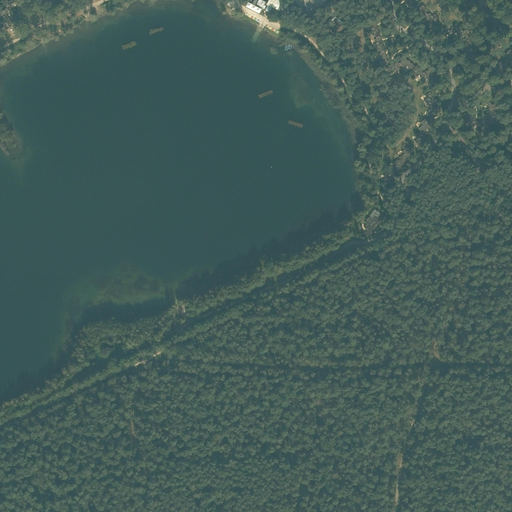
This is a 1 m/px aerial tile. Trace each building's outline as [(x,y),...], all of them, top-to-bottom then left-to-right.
[(3,3),(7,8),(9,11),(11,10),(9,7),(14,3),(12,0),(11,0),(8,2),(7,0),(3,3)] [(254,0),(252,4),(256,6),(256,5),(265,9),(267,3),(261,0),(254,0)] [(424,16),(427,14),(426,12),(427,11),(423,5),(419,7),(417,4),(415,5),(412,7),(414,11),(415,10),(418,13),(419,13),(422,17),(424,16)] [(5,21),(6,20),(9,18),(6,13),(9,11),(7,8),(0,12),(0,17),(1,18),(2,17),(5,21)] [(427,14),(424,16),(427,20),(428,19),(430,22),(431,22),(434,26),(436,25),(437,26),(440,23),(438,21),(439,20),(435,14),(431,16),(429,13),(427,14)] [(4,26),(1,28),(3,30),(4,29),(6,31),(11,27),(10,25),(13,24),(9,18),(6,20),(7,22),(3,24),(4,26)] [(374,36),(376,39),(379,36),(379,35),(380,34),(377,30),(379,29),(376,25),(377,25),(375,22),(369,25),(372,29),(368,31),(372,37),(374,36)] [(459,37),(460,36),(462,35),(459,31),(462,30),(459,26),(455,29),(453,26),(451,28),(452,29),(453,32),(452,33),(453,35),(456,33),(459,37)] [(450,35),(452,33),(453,32),(452,29),(449,31),(447,27),(443,29),(445,32),(441,35),(443,38),(447,35),(449,38),(451,37),(450,35)] [(464,36),(466,38),(467,40),(469,38),(467,34),(469,32),(467,29),(463,32),(462,30),(459,31),(462,35),(460,36),(461,38),(464,36)] [(378,50),(380,53),(384,51),(383,50),(385,48),(382,44),(383,43),(380,40),(381,39),(379,36),(376,39),(374,40),(376,43),(373,45),(377,51),(378,50)] [(462,45),(463,46),(464,49),(468,46),(470,48),(473,46),(470,42),(473,40),(471,37),(469,38),(467,40),(466,38),(464,39),(466,42),(462,45)] [(464,49),(463,46),(461,47),(463,50),(459,53),(461,56),(465,53),(467,56),(470,54),(467,50),(470,48),(468,46),(464,49)] [(503,59),(505,61),(507,64),(510,62),(510,61),(511,59),(511,50),(511,51),(510,50),(504,54),(507,57),(503,59)] [(383,65),(385,68),(388,65),(387,64),(389,63),(386,59),(387,58),(385,54),(386,54),(384,51),(380,53),(378,55),(380,58),(377,60),(381,66),(383,65)] [(409,70),(411,68),(414,66),(412,63),(411,64),(408,60),(407,61),(405,57),(403,58),(402,57),(399,59),(401,62),(398,64),(401,67),(401,66),(403,69),(407,67),(409,70)] [(507,64),(505,61),(502,63),(501,62),(496,65),(498,69),(495,71),(498,76),(501,74),(501,73),(504,70),(503,69),(508,66),(506,65),(507,64)] [(399,68),(401,67),(398,64),(397,62),(393,65),(392,63),(389,66),(388,65),(385,68),(388,73),(391,70),(394,74),(400,69),(399,68)] [(421,79),(425,77),(427,75),(425,72),(423,73),(421,69),(420,70),(417,66),(415,67),(414,66),(411,68),(413,71),(411,72),(415,78),(419,76),(421,79)] [(427,75),(425,77),(429,82),(432,80),(434,83),(439,79),(437,76),(436,77),(434,73),(433,74),(430,70),(428,71),(427,70),(425,72),(427,75)] [(429,103),(433,108),(435,107),(434,105),(436,104),(433,100),(434,99),(431,96),(432,95),(430,92),(424,96),(427,99),(424,101),(427,105),(429,103)] [(486,110),(487,111),(489,110),(492,114),(495,112),(493,110),(497,107),(495,103),(492,105),(489,101),(486,103),(490,108),(486,110)] [(427,116),(429,118),(431,121),(434,119),(434,118),(437,116),(436,114),(441,112),(439,110),(440,109),(438,106),(436,108),(435,107),(433,108),(431,109),(433,112),(427,116)] [(487,118),(488,120),(489,119),(491,122),(492,123),(495,121),(493,119),(497,116),(495,112),(492,114),(489,110),(487,111),(487,112),(490,116),(487,118)] [(470,121),(471,123),(474,121),(473,120),(471,118),(473,116),(472,115),(469,117),(466,113),(463,115),(466,119),(463,120),(466,124),(470,121)] [(418,128),(421,132),(422,134),(426,132),(424,130),(428,128),(427,127),(431,124),(430,122),(431,121),(429,118),(426,120),(425,119),(419,123),(421,126),(418,128)] [(483,118),(482,120),(483,121),(479,124),(481,127),(483,125),(486,129),(490,126),(488,124),(491,122),(489,119),(488,120),(485,122),(483,118)] [(474,121),(471,123),(470,124),(472,127),(474,125),(477,129),(481,127),(479,124),(483,121),(482,120),(481,119),(477,122),(475,119),(473,120),(474,121)] [(422,134),(421,132),(415,136),(417,139),(414,141),(418,146),(421,144),(420,143),(424,141),(423,140),(427,137),(426,135),(427,134),(426,132),(422,134)] [(400,157),(402,159),(404,162),(407,160),(406,159),(410,157),(409,156),(413,153),(412,151),(413,150),(411,147),(408,149),(407,147),(401,151),(403,155),(400,157)] [(391,169),(393,171),(395,174),(398,172),(397,171),(401,169),(400,167),(404,165),(402,163),(404,162),(402,159),(399,161),(398,159),(392,164),(394,167),(391,169)] [(392,176),(395,174),(393,171),(390,173),(389,172),(383,176),(385,179),(382,181),(386,186),(389,184),(388,183),(392,181),(391,180),(394,178),(392,176)] [(373,229),(374,230),(376,227),(379,224),(378,222),(380,219),(383,222),(387,218),(381,213),(378,217),(377,216),(377,215),(375,214),(372,218),(370,216),(369,218),(368,218),(367,219),(366,220),(367,220),(365,222),(367,224),(364,228),(366,229),(368,230),(365,234),(370,238),(373,234),(370,232),(373,229)]
